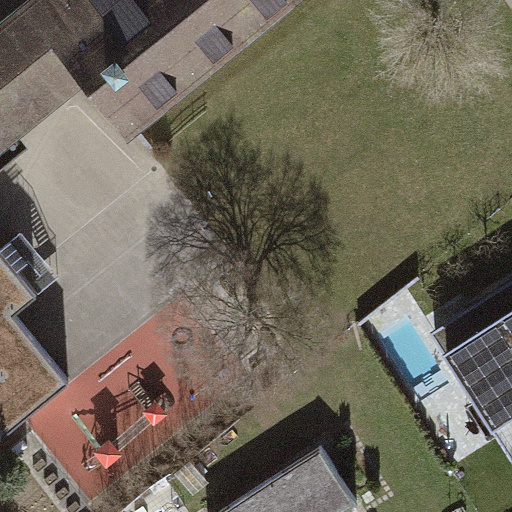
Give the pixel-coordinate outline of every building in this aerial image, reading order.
[(283,0),(11,0),(0,9),(0,145),(74,84),(87,73),(113,104),(132,126),(283,0)] [(0,422),(3,427),(69,371),(15,307),(38,288),(0,242),(0,422)] [(511,277),(437,325),(511,444),(511,277)] [(168,376),(43,420),(59,464),(184,420),(168,376)] [(323,444),(214,511),(331,511),(356,497),(323,444)]
